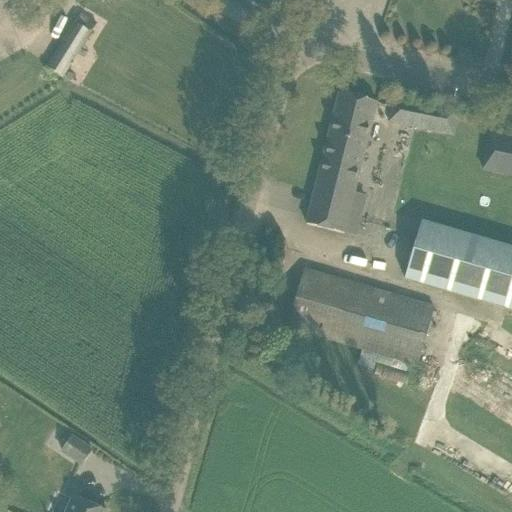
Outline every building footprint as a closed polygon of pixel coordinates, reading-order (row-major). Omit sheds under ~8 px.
[(0,0),(0,15),(17,0),(0,0)] [(96,24),(89,20),(93,13),(83,7),(46,68),(62,78),(96,24)] [(305,227),(342,237),(376,102),(339,93),(305,227)] [(388,122),(407,126),(453,136),(458,112),(393,98),(388,122)] [(511,168),(511,138),(489,133),(481,169),(503,174),(504,167),(511,168)] [(511,248),(421,222),(404,279),(511,310),(511,248)] [(287,328),(306,334),(416,366),(433,308),(304,270),(287,328)] [(60,452),(81,466),(92,450),(71,436),(60,452)] [(106,511),(73,497),(66,511),(106,511)]
